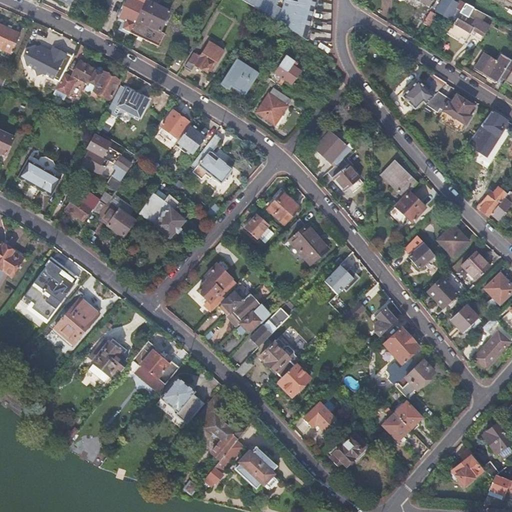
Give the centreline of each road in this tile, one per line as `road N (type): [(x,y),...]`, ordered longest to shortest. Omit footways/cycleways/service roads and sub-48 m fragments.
road 1 (residential): [(485,401),(281,157)]
road 2 (residential): [(281,157),(112,49),(7,0)]
road 3 (residential): [(511,251),(368,99),(344,51),(343,7)]
road 4 (residential): [(367,511),(341,497),(148,305)]
road 5 (residential): [(281,157),(148,305)]
road 6 (residential): [(511,113),(343,7)]
road 7 (residential): [(148,305),(53,232),(0,203)]
road 8 (residential): [(485,401),(394,511)]
